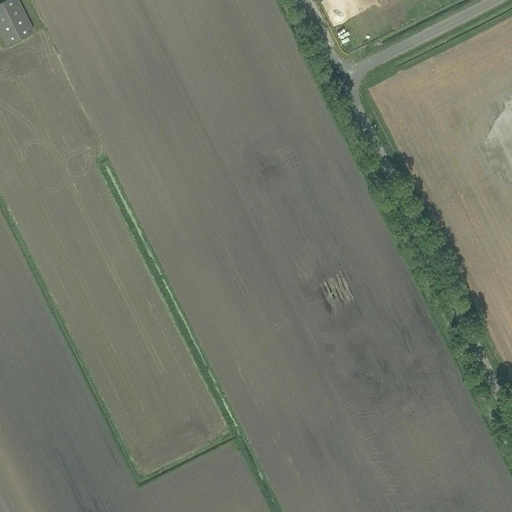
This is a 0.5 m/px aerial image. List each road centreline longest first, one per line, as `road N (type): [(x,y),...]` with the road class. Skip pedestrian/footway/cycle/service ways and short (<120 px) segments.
road 1 (tertiary): [(511,419),(367,130),(352,97),(353,73)]
road 2 (unclassified): [(353,73),(496,0)]
